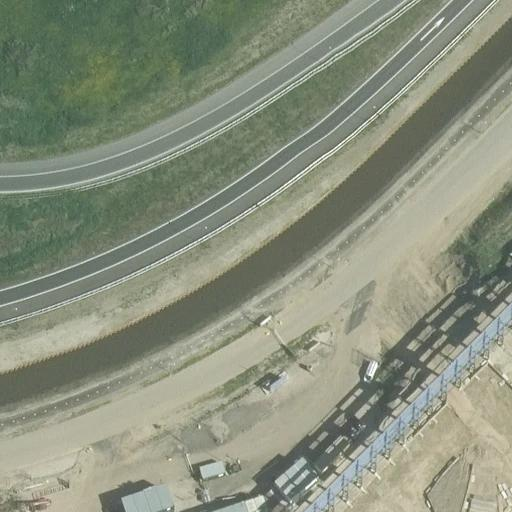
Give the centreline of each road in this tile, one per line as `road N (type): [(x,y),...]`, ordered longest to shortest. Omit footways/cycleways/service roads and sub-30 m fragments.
road 1 (unclassified): [(0,453),(67,435),(258,344),(431,206),(511,124)]
road 2 (motorway): [(0,298),(103,264),(263,171),(341,110),(455,0)]
road 3 (motorway): [(389,0),(254,96),(169,143),(64,178),(0,184)]
